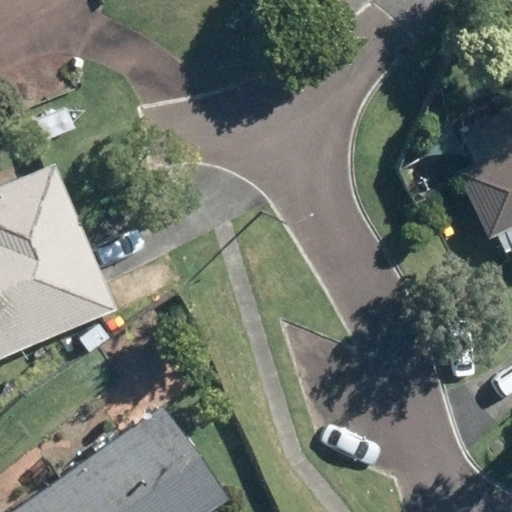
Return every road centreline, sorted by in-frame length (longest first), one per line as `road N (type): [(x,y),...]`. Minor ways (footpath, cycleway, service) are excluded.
road 1 (residential): [(283,127),(381,301),(451,511)]
road 2 (residential): [(383,16),(283,127)]
road 3 (residential): [(153,128),(283,127)]
